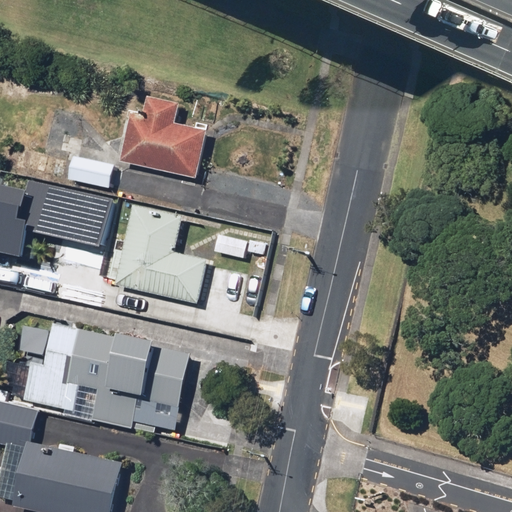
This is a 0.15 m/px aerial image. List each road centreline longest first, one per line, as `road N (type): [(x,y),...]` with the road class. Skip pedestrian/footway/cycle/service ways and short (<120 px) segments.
road 1 (residential): [(395,0),(280,511)]
road 2 (primary): [(511,52),(392,0)]
